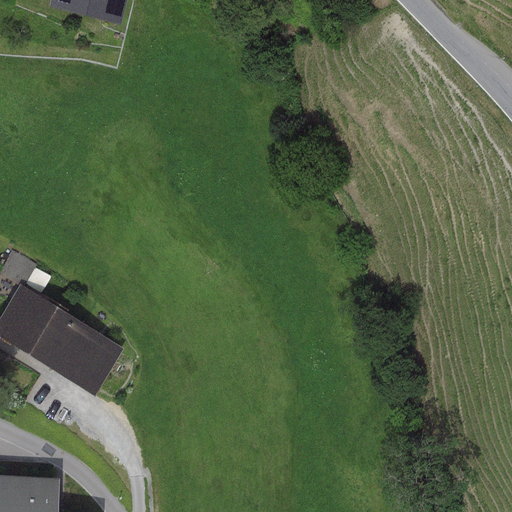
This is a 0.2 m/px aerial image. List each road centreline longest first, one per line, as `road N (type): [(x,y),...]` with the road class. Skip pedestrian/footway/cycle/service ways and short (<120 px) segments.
road 1 (residential): [(115,511),(80,471),(0,428)]
road 2 (tertiary): [(413,0),(511,97)]
